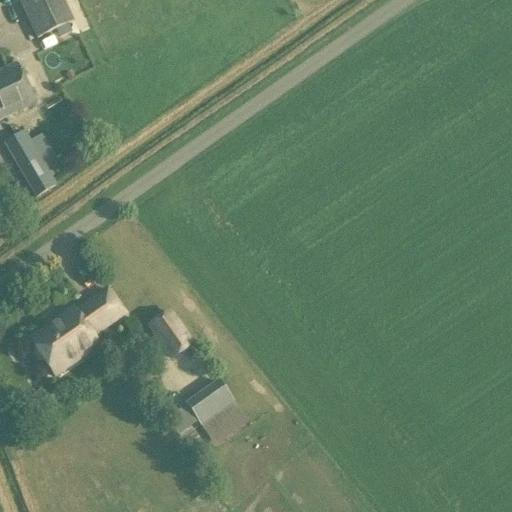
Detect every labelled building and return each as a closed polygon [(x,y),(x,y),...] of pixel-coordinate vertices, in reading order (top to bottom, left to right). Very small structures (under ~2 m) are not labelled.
[(73,23),(62,0),(16,0),(36,41),(73,23)] [(0,120),(34,104),(16,66),(0,73),(0,120)] [(2,146),(33,200),(55,187),(24,133),(2,146)] [(107,290),(74,313),(72,310),(28,341),(49,370),(77,351),(82,357),(97,347),(92,338),(125,315),(107,290)] [(169,313),(150,326),(172,359),(192,345),(169,313)] [(218,382),(184,406),(200,429),(234,405),(218,382)]
